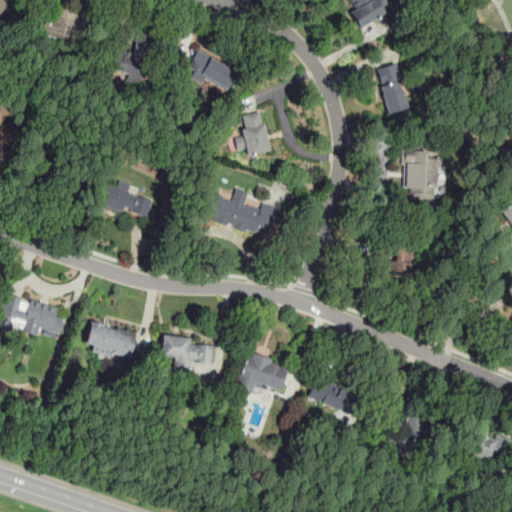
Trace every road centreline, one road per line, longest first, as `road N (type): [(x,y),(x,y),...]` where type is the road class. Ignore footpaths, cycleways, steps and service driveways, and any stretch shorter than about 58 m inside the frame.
road 1 (residential): [(511,387),(300,302),(133,279),(0,233)]
road 2 (residential): [(300,302),(336,187),(339,123),(327,86),(295,39),(217,0)]
